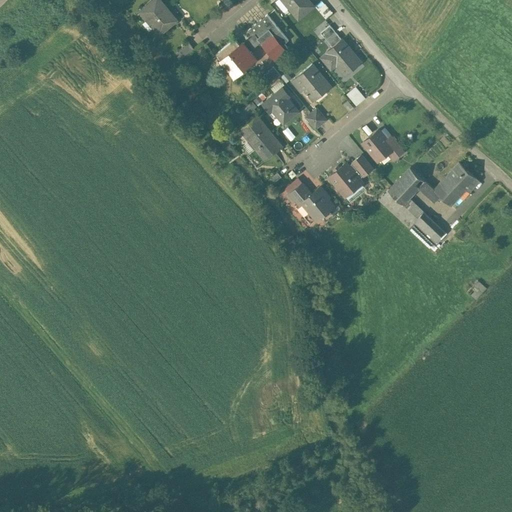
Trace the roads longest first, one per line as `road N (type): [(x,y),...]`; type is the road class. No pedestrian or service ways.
road 1 (residential): [(511,184),(400,81)]
road 2 (residential): [(400,81),(300,165)]
